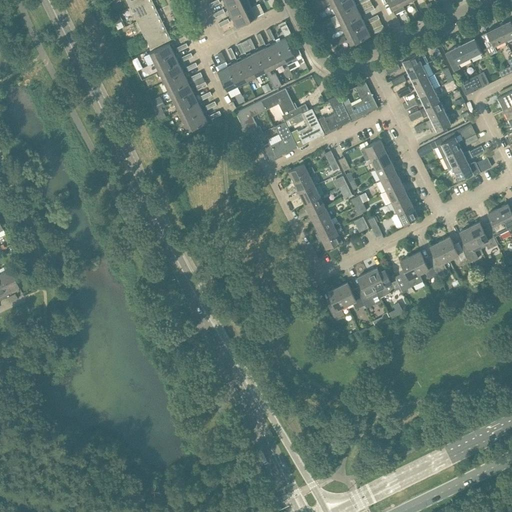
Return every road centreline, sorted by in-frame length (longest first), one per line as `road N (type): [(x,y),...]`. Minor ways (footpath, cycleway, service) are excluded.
road 1 (tertiary): [(244,386),(49,0)]
road 2 (residential): [(439,214),(320,274),(268,168)]
road 3 (secondary): [(511,426),(333,511)]
road 4 (tertiary): [(327,511),(269,412),(244,386)]
road 5 (tertiary): [(244,386),(294,511)]
road 6 (residential): [(268,168),(388,109)]
